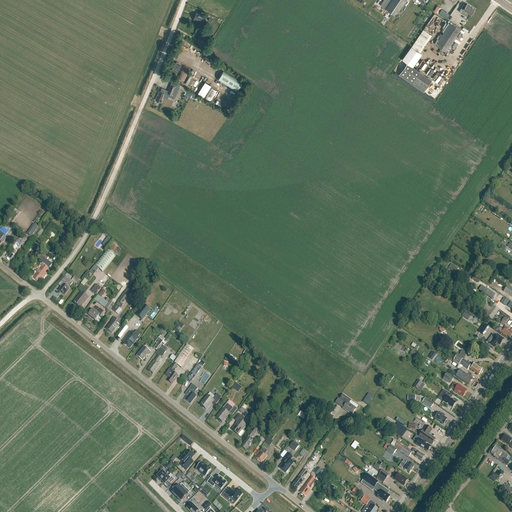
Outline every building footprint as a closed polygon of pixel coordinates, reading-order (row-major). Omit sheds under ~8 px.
[(383,0),(380,5),(396,15),(405,0),(383,0)] [(464,14),(466,16),(468,12),(471,14),(475,9),(467,4),(465,6),(464,5),(459,11),(464,14)] [(202,22),(205,16),(196,13),(194,19),(202,22)] [(446,52),(462,29),(451,21),(435,44),(446,52)] [(422,29),(411,46),(419,51),(431,35),(422,29)] [(177,76),(183,65),(176,62),(170,73),(177,76)] [(185,81),(190,68),(183,65),(177,77),(185,81)] [(237,91),(242,82),(223,70),(217,80),(237,91)] [(424,92),(432,80),(420,71),(411,83),(424,92)] [(189,74),(184,83),(188,85),(193,76),(189,74)] [(203,97),(211,85),(205,82),(198,93),(203,97)] [(176,96),(179,88),(171,84),(168,91),(162,88),(161,91),(159,91),(155,100),(157,100),(156,100),(162,103),(164,98),(167,99),(170,94),(176,96)] [(210,101),(217,91),(210,87),(204,97),(210,101)] [(195,99),(197,96),(192,93),(186,90),(184,95),(190,97),(195,99)] [(102,273),(115,257),(106,249),(93,265),(94,266),(89,272),(94,276),(99,269),(102,273)] [(48,258),(42,253),(38,259),(50,267),(52,264),(47,260),(48,258)] [(43,275),(48,268),(44,265),(40,270),(38,269),(36,271),(38,273),(34,278),(38,281),(41,278),(42,279),(45,276),(43,275)] [(76,285),(80,280),(74,276),(71,281),(69,279),(66,283),(64,285),(63,285),(59,292),(65,296),(69,289),(70,286),(73,282),(76,285)] [(95,295),(101,289),(96,285),(91,291),(95,295)] [(485,288),(482,293),(492,299),(495,295),(485,288)] [(80,308),(88,298),(82,293),(74,303),(80,308)] [(122,306),(130,296),(124,293),(117,303),(118,303),(112,310),(115,313),(119,308),(120,309),(122,306)] [(109,303),(98,296),(95,301),(110,312),(115,305),(110,301),(109,303)] [(503,297),(500,302),(505,306),(508,301),(503,297)] [(491,308),(481,301),(476,307),(483,311),(487,314),(486,316),(492,320),(493,319),(499,323),(500,323),(500,324),(502,325),(502,324),(505,326),(510,318),(499,310),(493,306),(491,308)] [(150,311),(144,306),(136,315),(142,320),(150,311)] [(102,312),(100,310),(100,309),(97,307),(94,311),(93,310),(89,315),(95,321),(96,320),(99,323),(101,320),(98,317),(100,316),(100,315),(102,312)] [(472,315),(466,311),(462,317),(468,321),(472,315)] [(112,334),(118,326),(114,322),(117,319),(114,317),(111,321),(112,322),(106,329),(112,334)] [(180,323),(174,331),(178,334),(183,327),(182,327),(183,325),(180,323)] [(503,329),(499,326),(496,330),(506,337),(507,336),(510,338),(511,334),(511,332),(509,330),(505,327),(503,329)] [(126,337),(127,337),(123,343),(129,348),(137,338),(130,332),(126,337)] [(493,334),(490,339),(493,341),(491,344),(491,345),(495,348),(497,344),(500,346),(504,340),(497,336),(496,337),(493,334)] [(156,350),(163,342),(165,339),(160,336),(159,338),(155,343),(157,344),(154,348),(156,350)] [(174,363),(177,366),(181,368),(193,350),(186,345),(174,363)] [(157,363),(167,349),(162,346),(156,354),(158,356),(154,361),(147,369),(152,373),(155,368),(156,369),(160,365),(157,363)] [(148,356),(151,352),(144,347),(136,356),(142,361),(147,355),(148,356)] [(462,350),(458,355),(463,358),(466,354),(462,350)] [(469,363),(457,355),(453,360),(468,370),(469,368),(471,369),(470,370),(479,375),(482,370),(479,368),(480,367),(475,364),(474,365),(470,362),(469,363)] [(174,370),(177,366),(174,363),(170,369),(170,368),(165,375),(169,379),(167,382),(171,384),(173,381),(174,382),(178,376),(173,373),(175,370),(174,370)] [(201,368),(197,365),(192,373),(191,373),(189,377),(193,379),(201,368)] [(469,385),(473,379),(466,375),(468,372),(462,368),(456,376),(469,385)] [(449,384),(453,378),(446,373),(443,379),(449,384)] [(420,392),(424,385),(418,380),(413,387),(420,392)] [(458,386),(454,383),(451,388),(455,391),(454,392),(457,394),(458,394),(463,397),(467,391),(459,385),(458,386)] [(185,400),(190,404),(196,396),(193,395),(198,389),(192,385),(185,395),(187,396),(185,400)] [(452,409),(456,403),(451,399),(453,396),(443,390),(440,395),(445,399),(443,403),(452,409)] [(216,405),(220,400),(221,398),(217,394),(212,400),(207,396),(200,405),(206,410),(212,402),(216,405)] [(358,407),(351,401),(343,395),(340,400),(346,404),(343,409),(352,415),(356,409),(358,407)] [(430,408),(433,404),(425,398),(422,403),(430,408)] [(233,408),(227,404),(223,409),(216,418),(222,422),(229,413),(232,415),(237,409),(234,407),(233,408)] [(239,415),(235,420),(238,423),(232,430),(238,435),(246,425),(242,422),(244,419),(248,413),(246,411),(242,417),(239,415)] [(441,413),(440,415),(438,414),(434,419),(444,425),(447,420),(444,418),(445,416),(441,413)] [(261,425),(265,420),(259,416),(256,422),(261,425)] [(246,451),(254,441),(251,439),(255,434),(258,429),(254,426),(253,429),(251,431),(251,432),(248,437),(243,444),(244,444),(241,447),(246,451)] [(429,435),(432,430),(426,427),(423,431),(419,436),(425,440),(432,445),(435,440),(432,438),(432,437),(429,435)] [(511,441),(511,440),(511,439),(505,435),(505,436),(504,436),(503,437),(503,438),(501,441),(508,446),(509,445),(511,446),(511,448),(511,441)] [(424,443),(419,439),(416,443),(421,446),(420,448),(424,450),(427,452),(431,447),(427,445),(427,444),(424,442),(424,443)] [(294,451),(299,446),(293,442),(289,447),(294,451)] [(412,452),(398,442),(394,447),(409,457),(411,454),(412,452)] [(393,455),(397,450),(390,446),(387,451),(393,455)] [(511,459),(511,458),(508,456),(505,454),(505,453),(496,447),(491,454),(495,457),(494,457),(502,463),(507,466),(511,468),(511,461),(511,459)] [(262,463),(267,456),(265,455),(267,452),(263,449),(261,452),(256,459),(262,463)] [(302,449),(299,454),(304,458),(308,452),(302,449)] [(414,449),(412,452),(411,454),(415,457),(418,459),(422,461),(424,457),(414,449)] [(193,462),(190,460),(194,456),(187,451),(179,460),(183,463),(180,466),(186,471),(193,462)] [(286,473),(293,463),(289,460),(292,457),(287,453),(284,458),(286,460),(279,468),(286,473)] [(167,461),(162,466),(166,470),(171,465),(167,461)] [(202,462),(196,469),(205,477),(211,470),(208,467),(205,465),(202,462)] [(408,464),(406,462),(404,465),(401,464),(399,467),(404,470),(404,471),(409,474),(414,467),(409,463),(408,464)] [(318,476),(322,471),(317,467),(313,473),(318,476)] [(297,491),(304,481),(303,481),(304,480),(304,479),(308,473),(304,469),(298,477),(298,478),(292,487),(297,491)] [(383,483),(389,475),(382,470),(376,479),(383,483)] [(168,482),(170,484),(176,479),(173,476),(170,479),(162,472),(157,477),(165,485),(168,482)] [(188,472),(184,476),(193,484),(196,481),(188,472)] [(488,478),(494,482),(498,476),(492,472),(488,478)] [(407,481),(399,475),(397,474),(396,476),(395,475),(392,479),(404,486),(407,481)] [(378,482),(371,477),(367,475),(362,481),(366,484),(374,489),(378,482)] [(211,477),(207,483),(213,488),(215,485),(220,490),(221,490),(226,483),(226,482),(226,483),(218,476),(217,476),(214,480),(211,477)] [(305,497),(310,490),(312,485),(316,480),(311,477),(299,492),(300,493),(305,497)] [(489,511),(498,497),(497,496),(494,492),(493,492),(491,488),(489,487),(490,485),(488,483),(481,479),(477,486),(480,487),(481,488),(474,499),(476,501),(473,504),(471,507),(465,504),(463,505),(462,503),(461,504),(458,509),(463,511),(468,511),(469,511),(489,511)] [(172,493),(177,498),(186,488),(182,484),(172,493)] [(508,484),(503,486),(506,494),(511,492),(508,484)] [(386,504),(390,497),(386,494),(388,491),(380,486),(376,492),(380,495),(378,498),(386,504)] [(186,488),(177,498),(181,502),(190,493),(186,488)] [(328,488),(326,492),(336,498),(339,495),(328,488)] [(235,503),(242,494),(236,489),(234,493),(232,492),(233,491),(229,489),(223,497),(226,499),(228,496),(230,497),(229,498),(235,503)] [(365,497),(361,502),(366,507),(370,501),(365,497)] [(376,511),(378,510),(374,507),(376,504),(370,501),(366,507),(369,509),(367,511),(376,511)] [(208,502),(203,507),(206,510),(211,505),(208,502)] [(186,508),(189,511),(197,511),(199,511),(192,503),(186,508)]
